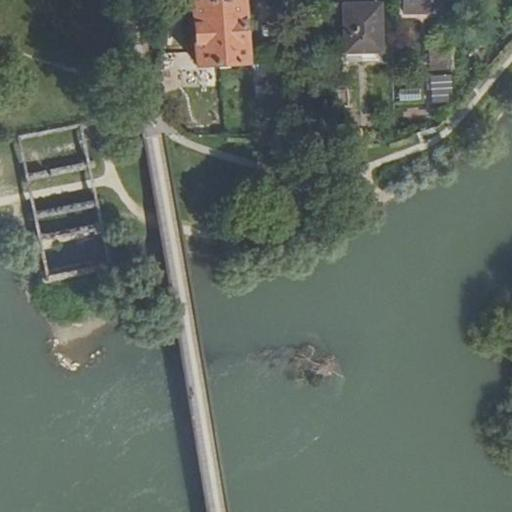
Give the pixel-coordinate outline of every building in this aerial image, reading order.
[(198,65),(248,63),(243,0),(242,0),(194,2),(198,65)] [(441,14),(440,0),(405,0),(406,14),(441,14)] [(345,52),(363,52),(380,51),(380,8),(344,8),(345,52)] [(380,51),(363,52),(363,62),(380,62),(380,51)] [(453,68),(453,52),(441,52),(441,68),(453,68)] [(431,103),(451,101),(448,75),(429,77),(431,103)] [(81,124),(15,137),(27,195),(45,283),(111,270),(93,181),(81,124)] [(155,135),(144,134),(201,477),(207,511),(228,511),(223,475),(166,136),(155,135)]
